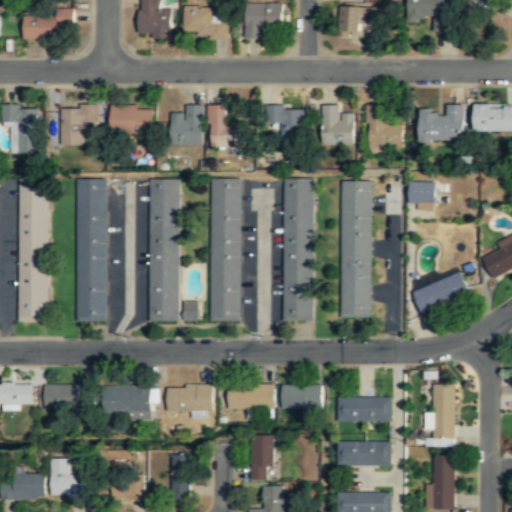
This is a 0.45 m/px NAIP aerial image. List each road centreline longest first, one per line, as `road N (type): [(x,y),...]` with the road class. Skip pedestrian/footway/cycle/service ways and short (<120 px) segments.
road 1 (residential): [(0,68),(511,68)]
road 2 (residential): [(0,350),(432,348),(489,328)]
road 3 (residential): [(489,328),(488,511)]
